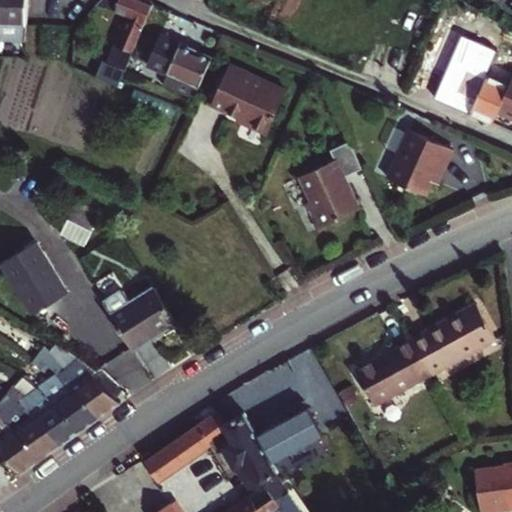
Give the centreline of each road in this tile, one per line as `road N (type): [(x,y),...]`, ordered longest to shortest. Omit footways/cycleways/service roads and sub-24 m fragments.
road 1 (tertiary): [(18,511),(262,347),(511,224)]
road 2 (residential): [(511,141),(170,0)]
